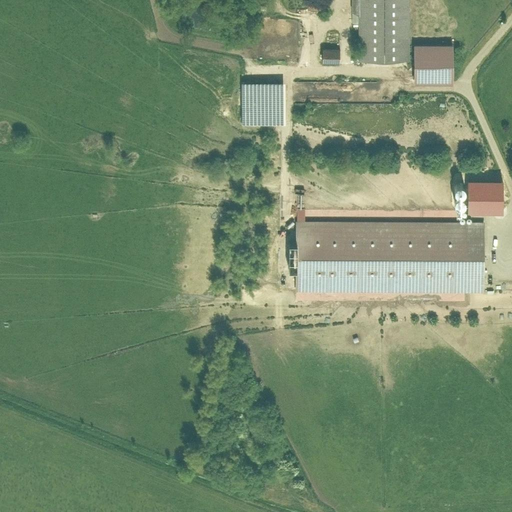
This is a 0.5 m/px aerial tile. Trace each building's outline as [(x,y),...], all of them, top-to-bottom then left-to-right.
[(348,0),(348,8),(355,8),(355,55),(411,54),(411,0),(348,0)] [(322,9),(305,8),(305,18),(321,19),(322,9)] [(323,43),(323,54),(338,54),(337,43),(323,43)] [(287,80),(257,80),(258,123),(288,122),(287,80)] [(296,215),(295,215),(295,287),(483,287),(483,215),(304,215),(304,205),(296,205),(296,215)]
